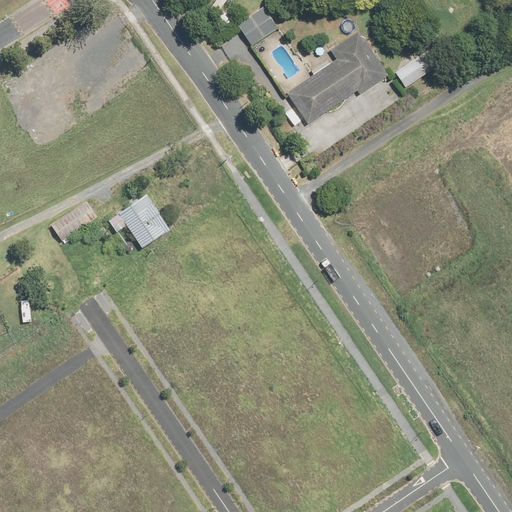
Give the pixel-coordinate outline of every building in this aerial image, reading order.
[(263,7),(236,25),(252,47),(278,29),(263,7)] [(335,61),(286,94),(306,125),(356,92),(359,96),(389,75),(359,30),(328,51),(335,61)] [(430,49),(418,57),(415,54),(399,65),(395,73),(405,87),(440,63),(430,49)] [(169,229),(146,195),(107,221),(116,234),(126,227),(140,248),(169,229)] [(87,202),(50,227),(60,242),(97,218),(87,202)] [(407,281),(389,292),(415,332),(433,321),(407,281)]
